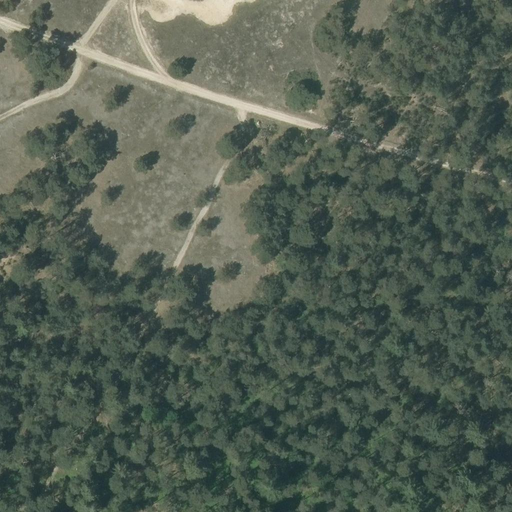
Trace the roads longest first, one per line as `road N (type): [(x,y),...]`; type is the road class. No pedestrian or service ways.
road 1 (track): [(0,22),(241,107),(511,181)]
road 2 (track): [(34,511),(242,146),(241,107)]
road 3 (unknown): [(0,117),(70,83),(114,0)]
